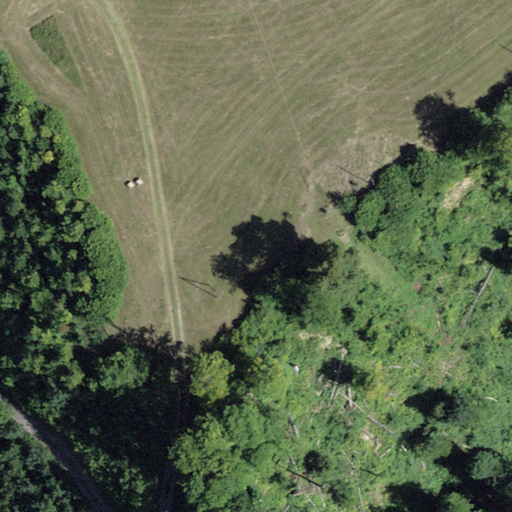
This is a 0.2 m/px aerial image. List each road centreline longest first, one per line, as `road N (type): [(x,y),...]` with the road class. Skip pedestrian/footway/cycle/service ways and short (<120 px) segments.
road 1 (track): [(166,511),(183,371),(146,112),(109,0)]
road 2 (track): [(0,394),(69,462),(101,511)]
